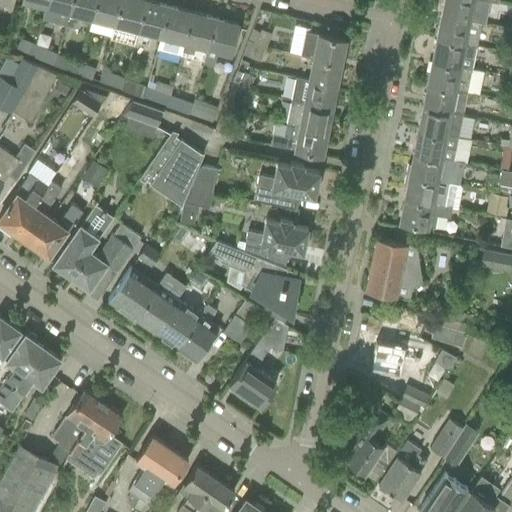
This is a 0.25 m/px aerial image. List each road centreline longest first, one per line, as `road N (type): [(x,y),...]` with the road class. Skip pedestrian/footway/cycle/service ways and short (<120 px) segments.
road 1 (residential): [(299,481),(393,22)]
road 2 (residential): [(299,481),(0,269)]
